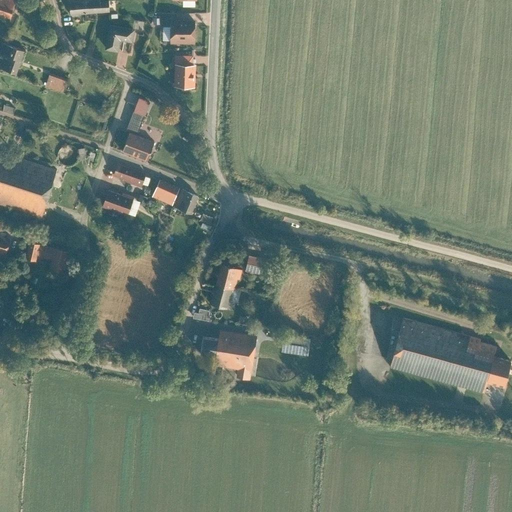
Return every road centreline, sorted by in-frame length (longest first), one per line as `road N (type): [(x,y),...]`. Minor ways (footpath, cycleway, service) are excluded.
road 1 (residential): [(511,271),(226,197)]
road 2 (residential): [(67,356),(163,367),(219,227)]
road 3 (residential): [(67,356),(86,267),(86,212),(106,154)]
road 4 (residential): [(219,227),(363,265),(365,313)]
road 5 (residential): [(209,137),(215,0)]
road 6 (residential): [(226,197),(106,154)]
